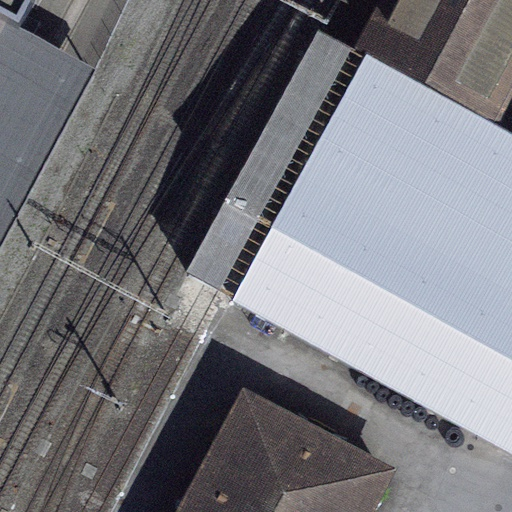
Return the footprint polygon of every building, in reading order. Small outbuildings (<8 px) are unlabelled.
[(0,0),(0,25),(19,35),(20,33),(37,0),(0,0)] [(511,0),(383,0),(358,48),(500,127),(511,104),(511,0)] [(0,252),(96,74),(53,51),(20,33),(19,35),(0,25),(0,252)] [(511,142),(356,56),(335,44),(319,35),(186,284),(208,295),(511,459),(511,142)] [(180,511),(377,511),(397,474),(244,393),(180,511)]
